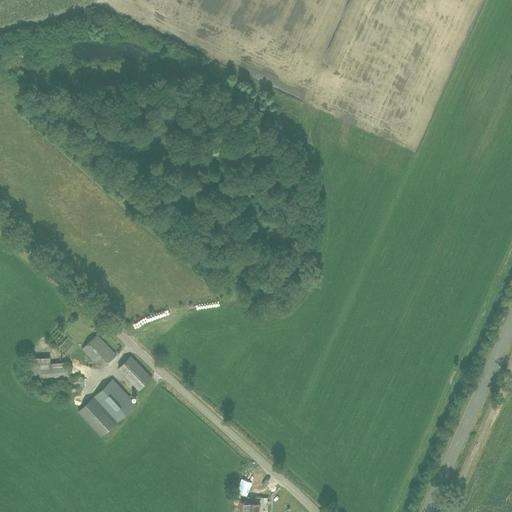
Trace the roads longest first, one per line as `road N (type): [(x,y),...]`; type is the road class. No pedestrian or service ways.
road 1 (unclassified): [(315,511),(0,227)]
road 2 (tertiary): [(429,511),(511,325)]
